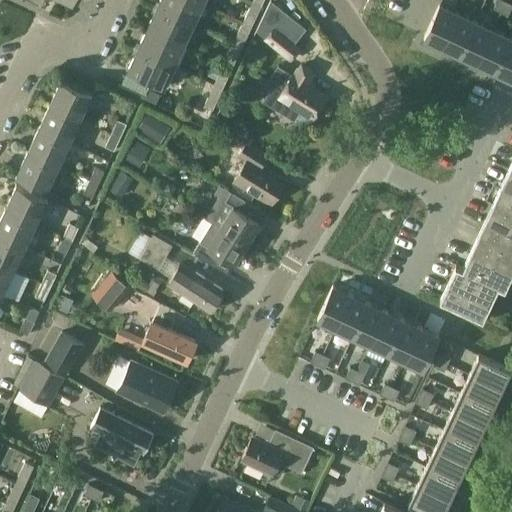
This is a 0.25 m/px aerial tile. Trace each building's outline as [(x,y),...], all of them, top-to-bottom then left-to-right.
[(192,25),(202,4),(192,0),(159,0),(156,8),(192,25)] [(256,31),(266,39),(265,40),(289,60),(298,49),(293,45),(306,29),(270,0),(256,31)] [(497,0),(493,9),(500,12),(505,1),(502,0),(497,0)] [(511,4),(505,1),(500,12),(508,16),(511,6),(511,4)] [(424,38),(442,46),(457,14),(439,5),(424,38)] [(182,46),(192,25),(156,8),(146,29),(182,46)] [(249,8),(242,23),(251,27),(258,12),(249,8)] [(457,14),(442,46),(459,55),(475,22),(457,14)] [(475,22),(459,55),(477,63),(492,30),(475,22)] [(244,42),(251,27),(242,23),(235,38),(244,42)] [(146,29),(137,50),(173,66),(182,46),(146,29)] [(477,63),(494,71),(509,38),(492,30),(477,63)] [(511,39),(509,38),(494,71),(511,79),(511,39)] [(223,64),(231,68),(238,53),(230,49),(223,64)] [(173,66),(137,50),(127,71),(163,88),(173,66)] [(231,68),(223,64),(216,79),(224,83),(231,68)] [(298,110),(312,118),(325,96),(306,84),(313,73),(301,65),(294,77),(293,77),(277,68),(266,86),(271,89),(264,102),(293,119),(298,110)] [(48,105),(80,120),(91,95),(59,81),(48,105)] [(219,95),(210,91),(203,106),(212,110),(219,95)] [(48,105),(37,128),(69,143),(80,120),(48,105)] [(159,141),(168,126),(147,114),(138,129),(159,141)] [(117,120),(111,132),(120,136),(125,124),(117,120)] [(58,166),(69,143),(37,128),(26,152),(58,166)] [(114,148),(120,136),(111,132),(106,144),(114,148)] [(125,158),(139,166),(149,147),(135,139),(125,158)] [(246,161),(233,182),(270,205),(285,181),(261,166),(267,157),(246,143),(238,156),(246,161)] [(46,191),(58,166),(26,152),(15,177),(46,191)] [(89,181),(97,185),(103,171),(95,167),(89,181)] [(120,169),(109,188),(122,196),(133,177),(120,169)] [(511,170),(510,169),(502,186),(511,190),(511,170)] [(97,185),(89,181),(82,194),(91,198),(97,185)] [(15,185),(4,209),(36,224),(47,200),(15,185)] [(494,202),(511,210),(511,190),(502,186),(494,202)] [(219,196),(205,218),(246,243),(259,223),(245,215),(251,205),(229,192),(225,200),(219,196)] [(486,219),(511,230),(511,210),(494,202),(486,219)] [(36,224),(4,209),(0,217),(0,235),(25,247),(36,224)] [(199,242),(193,253),(214,265),(220,256),(231,263),(233,264),(246,243),(205,218),(204,219),(211,223),(199,242)] [(479,236),(511,250),(511,230),(486,219),(479,236)] [(62,237),(71,241),(77,228),(69,223),(62,237)] [(172,244),(153,234),(139,258),(158,269),(172,244)] [(0,235),(0,265),(14,271),(25,247),(0,235)] [(510,270),(511,265),(511,250),(479,236),(471,252),(510,270)] [(71,241),(62,237),(56,250),(65,254),(71,241)] [(502,287),(510,270),(471,252),(464,267),(457,264),(457,266),(495,284),(502,287)] [(180,263),(167,283),(182,293),(209,311),(222,290),(195,272),(195,273),(180,263)] [(14,271),(0,265),(0,293),(3,295),(14,271)] [(495,284),(457,266),(449,282),(488,300),(495,284)] [(41,284),(49,288),(55,274),(47,270),(41,284)] [(110,271),(91,296),(110,311),(130,287),(110,271)] [(488,300),(449,282),(441,299),(480,317),(488,300)] [(49,288),(41,284),(34,297),(43,301),(49,288)] [(335,327),(351,294),(333,285),(317,318),(335,327)] [(351,294),(335,327),(353,335),(368,302),(351,294)] [(368,302),(353,335),(370,343),(385,310),(368,302)] [(385,310),(370,343),(387,352),(403,318),(385,310)] [(18,332),(27,336),(33,322),(25,318),(18,332)] [(420,327),(403,318),(387,352),(405,360),(420,327)] [(150,321),(142,341),(158,348),(157,348),(186,361),(188,356),(192,357),(197,346),(193,345),(195,341),(167,328),(150,321)] [(420,327),(405,360),(423,368),(438,335),(420,327)] [(46,360),(67,371),(82,344),(61,332),(46,360)] [(317,365),(323,354),(315,351),(310,362),(317,365)] [(440,351),(436,359),(447,364),(451,356),(440,351)] [(323,354),(317,365),(325,368),(330,357),(323,354)] [(469,374),(502,389),(511,370),(478,355),(469,374)] [(447,364),(436,359),(433,366),(444,371),(447,364)] [(66,377),(37,360),(20,390),(49,407),(66,377)] [(117,390),(163,411),(177,381),(131,360),(117,390)] [(352,381),(357,370),(350,367),(345,378),(352,381)] [(357,370),(352,381),(359,385),(365,374),(357,370)] [(460,392),(493,408),(502,389),(469,374),(460,392)] [(379,394),(387,397),(392,386),(385,383),(379,394)] [(392,386),(387,397),(394,401),(399,390),(392,386)] [(419,395),(430,401),(434,393),(423,388),(419,395)] [(451,411),(485,426),(493,408),(460,392),(451,411)] [(427,408),(430,401),(419,395),(416,403),(427,408)] [(126,420),(115,414),(100,407),(91,426),(105,433),(117,439),(116,439),(143,452),(152,433),(126,420)] [(451,411),(443,429),(476,445),(485,426),(451,411)] [(402,432),(413,438),(416,430),(405,425),(402,432)] [(434,448),(467,463),(476,445),(443,429),(434,448)] [(253,435),(241,460),(272,475),(278,462),(302,473),(313,448),(278,431),(272,445),(253,435)] [(413,438),(402,432),(398,440),(409,445),(413,438)] [(434,448),(425,466),(459,482),(467,463),(434,448)] [(26,481),(33,466),(24,462),(17,477),(26,481)] [(384,469),(395,474),(399,467),(388,462),(384,469)] [(450,500),(459,482),(425,466),(417,485),(450,500)] [(49,479),(56,482),(62,471),(54,468),(49,479)] [(395,474),(384,469),(381,477),(392,482),(395,474)] [(69,474),(62,471),(56,482),(64,485),(69,474)] [(91,498),(96,487),(89,484),(84,495),(91,498)] [(444,511),(450,500),(417,485),(408,504),(425,511),(444,511)] [(96,487),(91,498),(98,502),(104,491),(96,487)] [(5,504),(13,508),(21,493),(12,489),(5,504)] [(255,511),(224,497),(216,511),(255,511)] [(298,511),(270,498),(264,511),(266,511),(298,511)] [(404,511),(386,503),(381,511),(404,511)]
